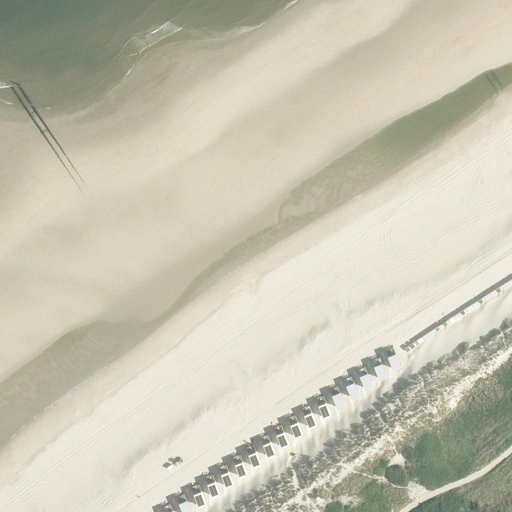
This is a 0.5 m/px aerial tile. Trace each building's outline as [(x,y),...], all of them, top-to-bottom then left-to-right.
[(397,355),(389,358),(396,373),(403,370),(397,355)] [(383,364),(376,367),(382,383),(390,380),(383,364)] [(370,374),(362,377),(368,392),(376,389),(370,374)] [(355,383),(347,386),(354,401),(361,398),(355,383)] [(342,393),(334,396),(340,411),(348,408),(342,393)] [(327,402),(320,405),(326,420),(334,417),(327,402)] [(314,412),(306,415),(312,431),(320,428),(314,412)] [(299,422),(292,425),(298,440),(305,437),(299,422)] [(286,433),(278,436),(284,451),(292,448),(286,433)] [(273,442),(265,445),(271,460),(279,457),(273,442)] [(258,453),(251,456),(257,471),(264,468),(258,453)] [(246,463),(238,467),(244,482),(252,479),(246,463)] [(231,472),(223,475),(229,491),(237,488),(231,472)] [(217,482),(209,485),(215,501),(223,498),(217,482)] [(204,491),(196,494),(202,510),(210,507),(204,491)] [(194,511),(190,502),(182,505),(185,511),(194,511)]
